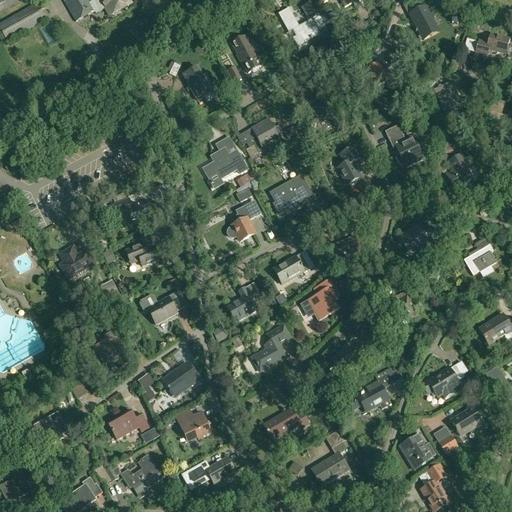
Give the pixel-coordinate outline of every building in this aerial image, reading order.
[(0,0),(0,13),(22,0),(0,0)] [(95,12),(96,14),(105,9),(109,17),(132,5),(129,0),(96,0),(90,3),(88,0),(62,0),(76,23),(95,12)] [(288,9),(278,15),(288,34),(292,32),(295,38),(292,39),(298,50),(306,45),(305,43),(315,38),(320,35),(318,32),(325,29),(318,16),(321,15),(316,7),(319,6),(315,0),(308,0),(310,3),(301,9),(308,21),(307,22),(298,27),(290,12),(288,9)] [(363,5),(361,1),(362,1),(360,0),(321,0),(323,4),(329,0),(339,0),(345,9),(352,4),(354,6),(356,9),(363,5)] [(408,17),(409,16),(420,36),(436,27),(425,7),(426,7),(422,0),(412,0),(411,1),(410,0),(401,0),(400,1),(408,17)] [(0,25),(0,29),(8,43),(49,19),(39,3),(0,25)] [(333,13),(327,16),(331,24),(337,20),(333,13)] [(269,19),(263,22),(267,29),(273,27),(269,19)] [(246,30),(249,35),(257,31),(254,25),(246,30)] [(437,39),(444,34),(440,29),(433,33),(437,39)] [(477,42),(474,54),(486,57),(488,50),(505,55),(509,40),(489,35),(487,42),(485,44),(477,42)] [(260,71),(259,69),(261,68),(244,38),(231,44),(248,74),(252,72),(253,75),(260,71)] [(378,63),(364,72),(375,90),(390,81),(385,73),(390,70),(389,69),(399,63),(393,54),(383,60),(378,63)] [(175,65),(170,76),(175,78),(181,67),(175,65)] [(197,68),(183,76),(187,83),(198,102),(204,98),(214,93),(215,93),(205,76),(203,77),(197,68)] [(241,80),(235,68),(228,72),(234,84),(241,80)] [(429,102),(437,97),(446,116),(463,108),(451,83),(434,91),(426,96),(429,102)] [(322,119),(340,110),(331,94),(320,101),(321,103),(315,106),(322,119)] [(497,126),(501,116),(491,112),(487,123),(497,126)] [(268,119),(251,129),(262,149),(268,146),(265,141),(277,135),(278,137),(283,134),(281,130),(283,129),(281,125),(274,129),(268,119)] [(403,127),(407,136),(411,134),(407,125),(403,127)] [(395,128),(385,133),(390,142),(394,152),(397,151),(399,156),(395,158),(399,167),(403,165),(422,156),(427,154),(422,145),(418,147),(414,139),(406,143),(398,126),(395,128)] [(293,127),(284,132),(290,143),(300,137),(293,127)] [(450,156),(455,142),(447,139),(442,153),(450,156)] [(260,156),(254,146),(251,142),(247,145),(249,149),(245,151),(251,161),(260,156)] [(353,148),(341,154),(346,162),(345,165),(338,169),(346,184),(344,186),(349,184),(354,185),(354,182),(361,179),(353,164),(359,160),(353,148)] [(227,177),(226,175),(230,173),(231,175),(238,171),(240,175),(247,171),(237,151),(222,160),(222,159),(206,168),(211,177),(216,174),(220,181),(227,177)] [(451,172),(445,175),(457,195),(475,183),(468,171),(471,170),(462,154),(447,163),(451,172)] [(286,164),(288,167),(292,174),(305,166),(300,156),(286,164)] [(236,182),(240,188),(254,180),(250,173),(236,182)] [(302,176),(275,190),(269,194),(275,204),(273,205),(279,216),(286,212),(288,216),(303,208),(301,203),(313,196),(302,176)] [(251,183),(253,189),(259,185),(256,180),(251,183)] [(240,194),(244,201),(252,197),(248,189),(240,194)] [(128,200),(113,205),(117,214),(126,210),(130,221),(148,214),(143,201),(140,193),(128,198),(128,200)] [(256,235),(249,221),(261,215),(261,214),(256,217),(250,206),(237,212),(239,217),(237,218),(240,223),(233,227),(233,228),(232,228),(231,229),(230,230),(229,231),(229,232),(229,233),(229,234),(229,235),(230,235),(230,236),(230,237),(231,237),(232,238),(234,238),(235,238),(236,238),(237,238),(238,237),(240,243),(256,235)] [(437,251),(431,240),(434,239),(425,224),(403,236),(412,252),(419,248),(425,258),(437,251)] [(330,247),(337,262),(347,257),(360,252),(354,237),(335,245),(330,247)] [(474,244),(478,252),(464,261),(472,276),(496,262),(491,253),(493,252),(489,246),(484,238),(474,244)] [(140,246),(125,252),(128,260),(133,258),(135,265),(140,263),(141,268),(160,260),(154,247),(153,245),(150,246),(143,249),(142,245),(140,246)] [(455,259),(462,251),(458,247),(450,256),(455,259)] [(223,248),(214,251),(216,261),(226,259),(223,248)] [(79,254),(80,255),(76,258),(71,249),(60,256),(64,263),(59,266),(62,272),(63,272),(68,279),(87,268),(88,270),(96,265),(88,249),(79,254)] [(102,255),(108,265),(116,261),(110,250),(102,255)] [(301,255),(295,258),(273,269),(282,285),(303,273),(310,270),(301,255)] [(483,274),(487,281),(498,274),(494,267),(483,274)] [(435,269),(433,276),(427,274),(425,281),(437,284),(442,270),(435,269)] [(98,287),(92,276),(84,281),(73,287),(75,293),(81,290),(83,294),(89,290),(89,292),(98,287)] [(176,279),(167,284),(170,290),(180,285),(176,279)] [(100,287),(108,302),(120,295),(112,281),(100,287)] [(304,312),(310,308),(318,322),(339,310),(333,300),(340,297),(331,281),(313,291),(317,297),(301,306),(304,312)] [(431,291),(433,285),(423,281),(420,287),(431,291)] [(259,310),(252,298),(253,297),(254,295),(259,292),(254,284),(246,289),(246,288),(237,293),(241,299),(226,307),(235,323),(251,314),(259,310)] [(180,291),(174,295),(168,299),(168,298),(157,305),(153,297),(150,297),(140,303),(140,305),(143,311),(146,311),(148,311),(155,324),(164,319),(166,320),(177,314),(176,313),(188,306),(180,291)] [(394,298),(389,301),(399,319),(401,322),(415,314),(415,313),(417,312),(414,308),(407,296),(405,293),(394,298)] [(288,303),(283,294),(275,299),(279,308),(288,303)] [(267,314),(275,309),(272,303),(263,307),(267,314)] [(295,313),(298,322),(305,320),(303,311),(295,313)] [(272,325),(279,322),(276,314),(268,318),(272,325)] [(511,319),(507,322),(503,315),(479,330),(489,346),(504,336),(508,342),(511,338),(511,319)] [(161,329),(164,335),(170,333),(167,326),(161,329)] [(258,355),(252,359),(259,373),(263,371),(272,366),(286,359),(278,346),(290,339),(284,327),(266,337),(265,346),(267,351),(258,355)] [(102,364),(123,352),(116,339),(117,338),(113,332),(104,337),(105,340),(101,342),(101,344),(93,348),(102,364)] [(232,343),(236,350),(243,346),(239,339),(232,343)] [(376,354),(381,351),(377,342),(371,345),(376,354)] [(189,347),(195,358),(203,353),(196,343),(189,347)] [(358,366),(355,361),(366,356),(359,343),(349,348),(347,346),(342,348),(344,351),(336,355),(337,356),(332,359),(340,374),(358,366)] [(386,354),(378,357),(381,364),(389,360),(386,354)] [(428,383),(421,386),(427,397),(434,393),(437,398),(441,396),(444,401),(455,394),(452,389),(459,385),(458,383),(464,380),(465,375),(468,373),(462,363),(456,366),(450,369),(428,383)] [(171,395),(176,391),(179,393),(181,394),(183,393),(200,381),(187,364),(162,382),(171,395)] [(511,390),(497,368),(485,376),(502,401),(511,394),(511,390)] [(33,378),(28,370),(21,374),(26,382),(33,378)] [(398,370),(388,375),(386,372),(375,377),(378,382),(369,387),(371,390),(348,403),(353,412),(362,407),(365,413),(379,406),(382,410),(390,406),(382,391),(403,380),(398,370)] [(480,380),(473,384),(478,391),(484,387),(480,380)] [(143,395),(149,402),(155,398),(150,390),(143,395)] [(29,398),(16,405),(22,415),(35,408),(31,402),(29,398)] [(460,437),(484,423),(474,407),(450,421),(451,423),(445,427),(450,436),(456,432),(460,437)] [(292,410),(264,427),(268,434),(267,434),(268,436),(269,435),(272,442),(300,425),(303,429),(310,425),(303,413),(296,417),(292,410)] [(190,411),(175,417),(182,431),(184,430),(190,443),(191,444),(211,434),(208,429),(210,425),(205,422),(201,414),(193,417),(190,411)] [(148,429),(140,415),(133,419),(130,412),(107,424),(116,441),(138,428),(140,433),(148,429)] [(37,424),(29,429),(39,448),(46,443),(49,447),(64,439),(62,435),(66,432),(68,431),(58,413),(37,424)] [(325,422),(330,430),(337,425),(332,417),(325,422)] [(155,429),(148,433),(153,441),(160,437),(155,429)] [(399,449),(405,458),(413,471),(433,459),(432,457),(435,455),(429,444),(426,446),(420,436),(399,449)] [(451,437),(438,445),(446,456),(450,453),(447,447),(454,442),(451,437)] [(312,472),(321,487),(347,470),(339,456),(347,451),(342,443),(331,450),(336,457),(312,472)] [(132,477),(128,479),(138,495),(139,494),(142,498),(146,496),(143,492),(163,479),(148,456),(140,461),(141,462),(138,464),(142,470),(133,476),(133,475),(131,476),(132,477)] [(206,462),(181,477),(187,488),(207,477),(210,481),(213,486),(235,474),(226,458),(209,468),(206,462)] [(295,463),(289,471),(297,477),(303,469),(295,463)] [(101,468),(95,472),(106,485),(110,483),(104,472),(102,467),(101,468)] [(117,467),(112,470),(111,468),(104,472),(110,483),(111,484),(118,480),(117,477),(122,475),(117,467)] [(433,511),(435,511),(437,511),(448,511),(448,509),(446,506),(449,504),(436,483),(445,477),(438,467),(427,474),(419,479),(425,489),(420,492),(433,511)] [(0,488),(9,505),(36,490),(26,473),(0,487),(0,488)] [(104,484),(96,474),(91,477),(98,487),(104,484)] [(45,475),(40,484),(52,491),(57,482),(45,475)] [(61,509),(67,505),(68,505),(70,503),(75,510),(84,503),(87,507),(95,501),(93,498),(101,493),(96,485),(94,487),(89,480),(83,484),(85,486),(65,500),(64,498),(56,503),(61,509)]
